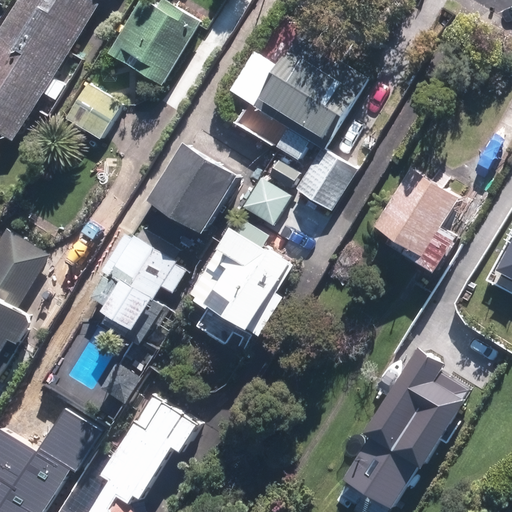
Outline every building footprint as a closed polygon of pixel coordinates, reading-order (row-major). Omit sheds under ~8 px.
[(78,0),(35,0),(0,55),(0,126),(17,138),(98,12),(78,0)] [(148,3),(114,58),(163,88),(204,22),(167,0),(165,0),(160,10),(148,3)] [(315,141),(325,147),(370,75),(297,30),(278,61),(258,49),(232,91),(290,126),(279,144),(304,159),(315,141)] [(128,105),(91,84),(71,120),(109,141),(128,105)] [(183,140),(149,197),(204,230),(238,172),(183,140)] [(327,147),(301,190),(336,211),(363,169),(327,147)] [(463,198),(414,169),(377,234),(436,268),(457,231),(447,225),(463,198)] [(262,175),(244,204),(277,224),(295,196),(262,175)] [(270,236),(237,216),(191,294),(210,305),(199,324),(250,354),(285,294),(277,290),(293,263),(264,246),(270,236)] [(190,265),(129,230),(106,269),(124,280),(106,309),(135,326),(161,281),(176,289),(190,265)] [(50,256),(6,231),(0,240),(0,380),(32,325),(28,311),(21,307),(50,256)] [(511,242),(498,268),(511,274),(511,242)] [(379,431),(356,471),(399,495),(423,454),(430,459),(476,380),(451,365),(455,358),(423,340),(372,427),(379,431)] [(141,377),(121,364),(107,387),(127,400),(141,377)] [(202,422),(154,394),(85,511),(138,511),(137,502),(139,495),(146,497),(176,446),(185,451),(202,422)]
